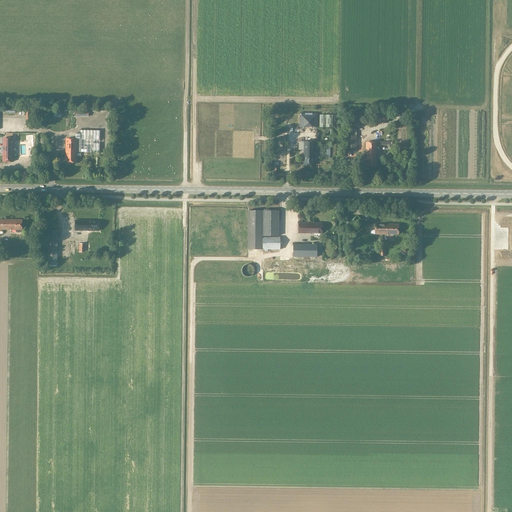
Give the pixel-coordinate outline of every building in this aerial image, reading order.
[(317,127),(318,113),(299,113),(299,124),(296,124),(296,127),(317,127)] [(333,115),(320,115),(319,127),(332,128),(333,115)] [(99,153),(100,131),(80,130),(80,134),(76,133),(76,139),(66,139),(66,162),(76,163),(76,152),(80,152),(99,153)] [(356,151),(357,136),(347,136),(347,151),(356,151)] [(13,162),(13,138),(3,138),(3,162),(13,162)] [(314,165),(314,142),(304,142),(304,165),(314,165)] [(376,166),(376,143),(366,142),(366,166),(376,166)] [(278,236),(278,211),(248,210),(248,249),(264,249),(264,251),(267,251),(267,249),(280,249),(280,237),(263,237),(263,236),(278,236)] [(21,230),(22,230),(22,220),(0,219),(0,229),(16,230),(16,231),(17,233),(20,233),(21,232),(21,230)] [(75,231),(98,231),(99,221),(75,221),(75,231)] [(322,234),(322,224),(298,223),(298,233),(322,234)] [(375,224),(375,234),(398,234),(399,224),(375,224)] [(57,230),(48,230),(47,265),(57,265),(57,230)] [(317,257),(317,244),(293,244),(293,257),(317,257)] [(288,270),(317,269),(317,260),(311,260),(311,263),(300,263),(300,259),(297,259),(297,263),(289,263),(289,266),(262,266),(262,270),(288,270)] [(247,277),(248,277),(249,277),(250,277),(251,276),(252,276),(253,275),(253,274),(254,273),(254,272),(254,271),(254,270),(254,269),(253,268),(253,267),(252,267),(252,266),(251,266),(250,265),(249,265),(248,265),(247,265),(246,265),(245,265),(245,266),(244,266),(243,267),(242,268),(242,269),(242,270),(242,271),(242,272),(242,273),(243,274),(243,275),(244,275),(244,276),(245,276),(245,277),(246,277),(247,277)]
